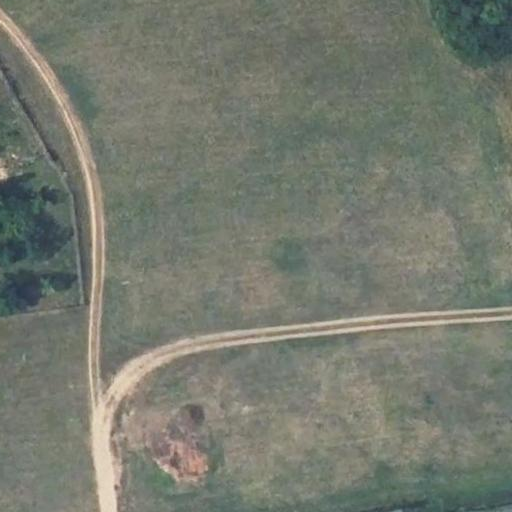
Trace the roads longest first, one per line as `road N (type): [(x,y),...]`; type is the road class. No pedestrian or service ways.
road 1 (track): [(0,26),(66,110),(96,210),(86,266),(109,511)]
road 2 (track): [(392,306),(355,332),(151,361),(98,412)]
